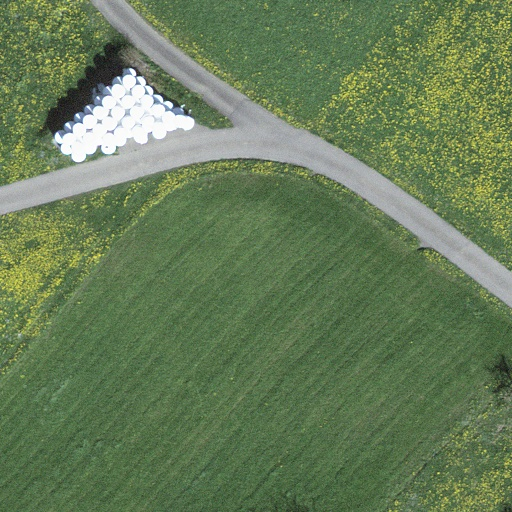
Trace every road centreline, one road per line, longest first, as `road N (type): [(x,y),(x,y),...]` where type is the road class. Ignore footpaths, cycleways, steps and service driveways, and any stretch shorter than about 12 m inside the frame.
road 1 (unclassified): [(0,204),(209,144),(285,138)]
road 2 (unclassified): [(285,138),(355,176),(511,293)]
road 3 (unclassified): [(115,0),(285,138)]
